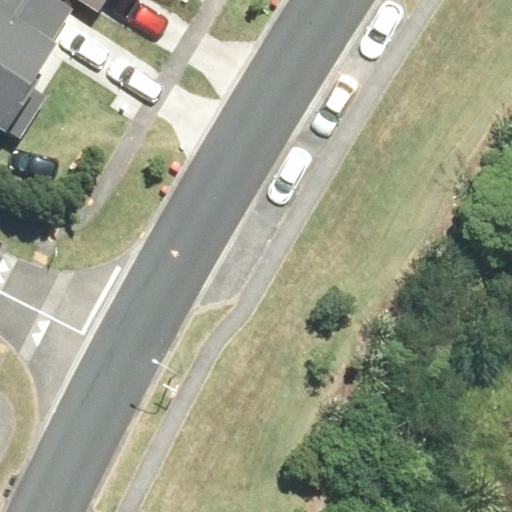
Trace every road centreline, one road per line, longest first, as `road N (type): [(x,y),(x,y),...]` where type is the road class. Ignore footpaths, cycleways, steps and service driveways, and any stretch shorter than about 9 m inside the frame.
road 1 (residential): [(344,0),(133,344)]
road 2 (residential): [(133,344),(42,511)]
road 3 (residential): [(133,344),(0,280)]
